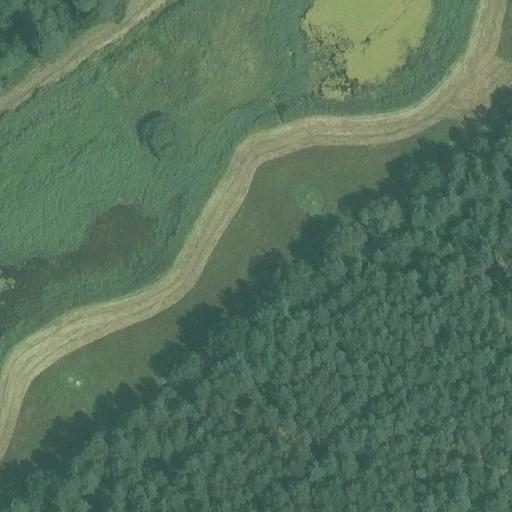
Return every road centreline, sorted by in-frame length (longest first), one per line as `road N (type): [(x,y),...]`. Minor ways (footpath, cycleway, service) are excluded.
road 1 (track): [(0,502),(511,96)]
road 2 (track): [(511,354),(375,454),(302,470),(240,511)]
